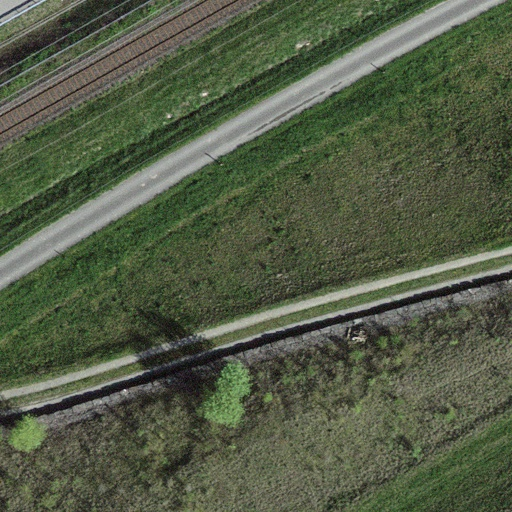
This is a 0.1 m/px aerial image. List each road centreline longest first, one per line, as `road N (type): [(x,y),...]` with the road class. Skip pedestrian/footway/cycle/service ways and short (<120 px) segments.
road 1 (track): [(479,0),(248,123),(0,272)]
road 2 (track): [(0,399),(511,262)]
